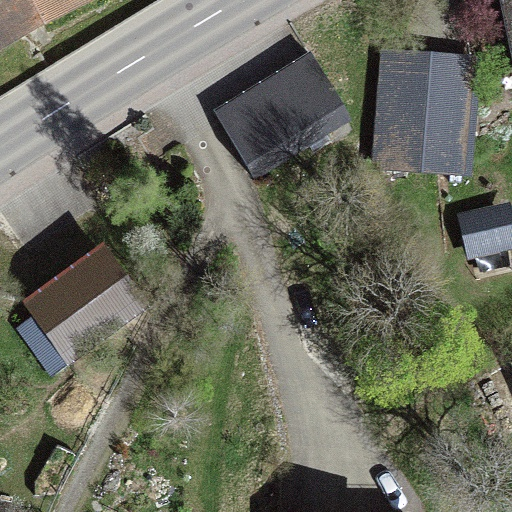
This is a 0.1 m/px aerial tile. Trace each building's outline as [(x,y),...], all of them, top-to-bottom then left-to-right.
[(0,0),(0,46),(88,0),(0,0)] [(314,62),(219,119),(253,176),(349,119),(314,62)] [(385,64),(377,165),(466,173),(474,71),(385,64)] [(470,253),(507,245),(500,211),(462,219),(470,253)] [(127,286),(104,254),(31,307),(54,338),(127,286)]
